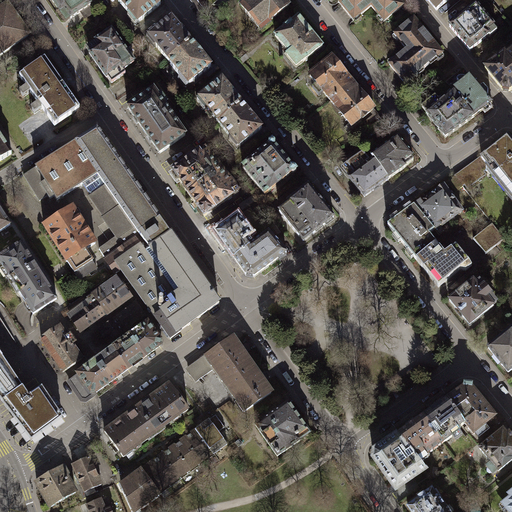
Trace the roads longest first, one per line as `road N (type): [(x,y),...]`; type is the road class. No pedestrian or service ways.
road 1 (residential): [(179,0),(360,221)]
road 2 (residential): [(18,472),(243,306)]
road 3 (residential): [(106,110),(243,306)]
road 4 (residential): [(471,359),(355,445),(350,458),(387,511)]
road 5 (residential): [(307,0),(441,162)]
road 6 (residential): [(360,221),(471,359)]
road 7 (residential): [(243,306),(329,428)]
road 8 (residential): [(415,0),(510,113)]
road 9 (residential): [(243,306),(360,221)]
road 10 (residential): [(28,0),(106,110)]
road 11 (residential): [(106,110),(0,179)]
